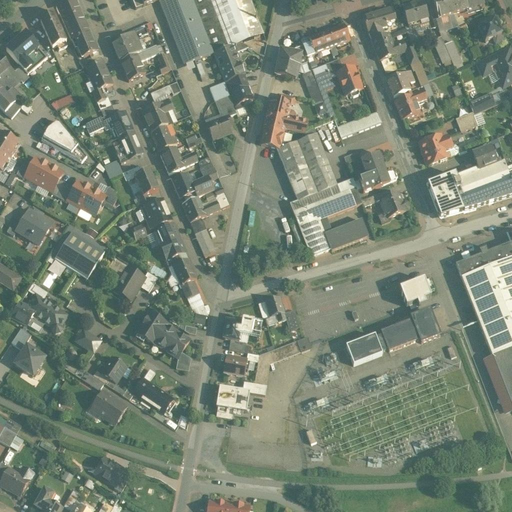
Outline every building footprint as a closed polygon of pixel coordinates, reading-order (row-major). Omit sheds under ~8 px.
[(90,34),(75,0),(65,0),(56,9),(58,15),(59,14),(71,42),(90,34)] [(131,0),(135,11),(159,1),(185,67),(213,55),(191,0),(131,0)] [(191,0),(213,55),(241,44),(245,43),(263,36),(249,0),(191,0)] [(458,27),(452,16),(447,0),(432,0),(438,20),(448,17),(450,22),(449,22),(452,30),(458,28),(458,27)] [(467,0),(447,0),(452,16),(483,7),(480,0),(469,0),(468,0),(467,0)] [(422,2),(402,8),(404,13),(409,30),(428,24),(427,21),(422,2)] [(392,11),(362,19),(368,35),(379,30),(379,31),(391,28),(390,23),(395,22),(392,11)] [(66,43),(52,12),(40,22),(52,49),(57,47),(59,51),(67,48),(65,44),(66,43)] [(409,30),(404,13),(399,14),(404,29),(405,29),(405,31),(409,30)] [(497,18),(485,24),(484,20),(479,22),(481,26),(477,28),(485,43),(492,40),(495,46),(504,42),(501,36),(502,35),(498,28),(501,27),(497,18)] [(344,25),(300,42),(302,47),(307,59),(350,42),(344,25)] [(145,30),(133,35),(136,44),(142,41),(140,38),(147,35),(145,30)] [(379,30),(368,35),(371,42),(382,38),(379,31),(379,30)] [(90,34),(71,42),(75,50),(79,48),(83,59),(91,55),(98,52),(90,34)] [(26,35),(19,40),(13,46),(12,46),(6,52),(18,66),(24,73),(31,67),(26,61),(26,60),(26,59),(38,49),(26,35)] [(133,35),(111,44),(120,63),(137,56),(141,54),(136,44),(133,35)] [(382,38),(371,42),(379,62),(396,56),(406,53),(402,42),(392,46),(388,36),(382,38)] [(444,46),(441,38),(432,41),(443,65),(451,62),(444,46)] [(451,43),(444,46),(451,62),(455,71),(462,68),(451,43)] [(241,44),(213,55),(225,84),(244,77),(244,76),(235,54),(248,49),(247,48),(241,44)] [(141,54),(137,56),(140,63),(159,55),(160,58),(164,56),(160,46),(141,54)] [(293,52),(281,49),(276,76),(295,80),(297,73),(298,74),(299,68),(309,64),(307,59),(302,47),(302,48),(293,52)] [(31,67),(24,73),(27,77),(47,60),(38,49),(26,59),(26,60),(26,61),(31,67)] [(414,50),(409,52),(410,55),(406,57),(410,66),(419,63),(414,50)] [(511,57),(509,51),(478,67),(483,77),(491,73),(490,71),(494,69),(503,88),(510,85),(511,83),(511,57)] [(137,56),(120,63),(128,83),(145,76),(140,63),(137,56)] [(168,66),(164,56),(160,58),(158,59),(162,68),(168,66)] [(0,57),(0,76),(10,68),(0,57)] [(91,59),(80,64),(82,70),(93,65),(91,59)] [(339,61),(325,66),(328,72),(332,83),(333,83),(331,78),(337,76),(337,75),(343,72),(339,61)] [(103,63),(86,70),(95,92),(95,93),(101,91),(112,86),(103,63)] [(419,63),(410,66),(413,73),(414,72),(421,88),(424,87),(429,85),(419,63)] [(13,72),(10,68),(0,76),(0,78),(8,87),(12,84),(13,85),(19,80),(22,84),(29,79),(27,77),(24,73),(18,66),(16,68),(16,69),(13,72)] [(171,72),(168,66),(162,68),(159,70),(161,76),(171,72)] [(343,72),(337,75),(337,76),(346,97),(350,95),(351,98),(353,99),(358,97),(358,95),(358,93),(362,91),(354,68),(343,72)] [(314,77),(312,72),(304,75),(302,76),(312,102),(313,102),(323,103),(318,89),(314,77)] [(328,72),(314,77),(318,89),(332,83),(328,72)] [(410,72),(386,81),(393,99),(410,92),(408,86),(415,83),(410,72)] [(244,77),(225,84),(229,96),(248,88),(244,77)] [(8,87),(0,78),(0,109),(5,115),(11,120),(25,105),(20,100),(20,99),(8,87)] [(334,87),(333,83),(332,83),(318,89),(323,103),(327,114),(329,118),(334,116),(325,93),(327,91),(334,87)] [(224,84),(210,90),(215,103),(217,102),(224,120),(229,118),(236,115),(224,84)] [(173,85),(150,95),(153,102),(176,93),(173,85)] [(433,97),(429,85),(424,87),(429,99),(433,97)] [(248,88),(229,96),(236,112),(244,109),(243,104),(253,100),(248,88)] [(101,91),(95,93),(95,92),(92,93),(97,104),(105,100),(101,91)] [(423,92),(395,103),(402,121),(419,115),(419,114),(415,104),(426,100),(423,92)] [(59,110),(74,103),(70,95),(56,102),(59,110)] [(491,95),(469,105),(472,114),(474,117),(496,107),(491,95)] [(296,99),(282,97),(280,103),(290,106),(294,107),(296,99)] [(280,103),(270,101),(263,130),(264,130),(283,135),(284,130),(304,135),(305,134),(307,123),(287,118),(290,106),(280,103)] [(168,102),(141,114),(151,135),(165,128),(171,126),(177,123),(168,102)] [(323,103),(313,102),(318,117),(327,114),(323,103)] [(111,107),(100,111),(103,118),(114,114),(111,107)] [(377,113),(337,129),(341,140),(382,125),(377,113)] [(124,114),(110,120),(111,121),(105,124),(109,131),(114,129),(118,139),(133,133),(124,114)] [(472,114),(455,121),(458,127),(475,121),(473,117),(474,117),(472,114)] [(224,120),(207,126),(206,126),(212,142),(220,139),(230,134),(230,135),(231,135),(228,127),(231,126),(231,127),(232,126),(229,118),(224,120)] [(101,120),(85,126),(88,133),(104,126),(101,120)] [(475,121),(458,127),(461,134),(477,128),(475,121)] [(77,148),(57,123),(47,131),(43,139),(71,155),(77,148)] [(171,126),(165,128),(170,139),(174,138),(175,136),(171,126)] [(165,128),(151,135),(159,153),(177,145),(174,138),(170,139),(165,128)] [(283,135),(264,130),(261,147),(276,150),(282,151),(282,149),(290,146),(290,145),(283,143),(285,135),(283,135)] [(314,130),(305,134),(304,135),(306,140),(316,136),(314,130)] [(4,136),(0,133),(0,172),(2,173),(19,146),(15,144),(16,143),(4,135),(4,136)] [(133,133),(118,139),(123,150),(115,153),(121,166),(129,162),(128,159),(141,153),(133,133)] [(194,135),(184,139),(187,145),(196,141),(194,135)] [(337,188),(316,136),(306,140),(290,146),(282,149),(282,151),(276,150),(298,203),(337,188)] [(439,137),(420,145),(423,153),(423,154),(424,158),(427,159),(428,162),(427,164),(428,167),(439,163),(440,163),(446,161),(446,160),(448,159),(445,153),(447,150),(450,149),(451,147),(448,140),(446,139),(441,141),(439,137)] [(187,145),(189,150),(202,144),(200,139),(196,141),(187,145)] [(220,139),(212,142),(215,149),(223,146),(220,139)] [(490,149),(472,156),(477,170),(456,178),(455,176),(427,186),(438,214),(441,213),(446,216),(447,217),(463,213),(463,214),(476,210),(476,211),(511,199),(511,187),(506,169),(504,162),(501,163),(499,160),(495,162),(490,149)] [(176,150),(160,157),(169,176),(198,163),(194,154),(180,160),(176,150)] [(358,153),(343,159),(346,166),(361,160),(358,153)] [(379,155),(360,162),(360,163),(361,163),(366,178),(364,179),(362,174),(356,177),(357,182),(358,182),(362,191),(361,191),(361,192),(362,192),(363,194),(371,191),(371,192),(390,185),(391,185),(391,184),(395,183),(396,179),(395,176),(392,174),(386,176),(379,156),(379,155)] [(208,159),(200,162),(198,165),(200,170),(211,165),(208,159)] [(45,165),(36,160),(32,166),(25,179),(27,180),(39,186),(50,166),(46,164),(45,165)] [(104,167),(109,180),(122,175),(117,161),(104,167)] [(32,166),(25,162),(16,176),(26,182),(27,180),(25,179),(32,166)] [(95,169),(102,174),(105,171),(99,165),(95,169)] [(187,176),(171,183),(179,201),(183,200),(195,195),(197,200),(198,199),(214,193),(217,191),(214,185),(211,187),(209,182),(217,179),(211,165),(200,170),(199,170),(204,180),(191,186),(187,176)] [(50,166),(39,186),(50,193),(52,194),(59,181),(63,175),(53,169),(54,169),(50,166)] [(139,168),(122,175),(126,183),(134,179),(133,179),(142,175),(139,168)] [(142,175),(133,179),(134,179),(140,194),(143,199),(147,197),(159,193),(150,172),(142,175)] [(15,178),(11,175),(5,184),(9,187),(15,178)] [(67,185),(59,181),(52,194),(50,193),(49,194),(59,200),(67,185)] [(352,182),(337,188),(298,203),(290,206),(293,214),(349,192),(356,189),(353,183),(352,182)] [(357,182),(353,183),(356,189),(357,193),(361,191),(362,191),(358,182),(357,182)] [(75,189),(67,202),(70,204),(81,210),(92,190),(88,188),(78,183),(75,189)] [(75,189),(67,185),(59,200),(69,205),(70,204),(67,202),(75,189)] [(114,192),(108,188),(103,197),(105,198),(103,203),(112,208),(117,200),(114,192)] [(186,205),(181,206),(189,225),(190,225),(201,220),(230,208),(222,189),(217,191),(214,193),(216,199),(214,199),(216,203),(202,209),(198,199),(186,205)] [(356,189),(349,192),(356,208),(362,206),(360,202),(357,193),(356,189)] [(92,190),(81,210),(95,217),(103,203),(105,198),(103,197),(96,193),(96,192),(92,190)] [(349,192),(293,214),(299,230),(319,222),(326,220),(356,208),(349,192)] [(398,193),(381,200),(386,215),(378,218),(381,226),(389,223),(388,220),(406,213),(405,213),(408,212),(409,209),(407,204),(405,203),(401,204),(398,194),(398,193)] [(147,197),(143,199),(140,194),(136,196),(141,206),(145,204),(149,202),(147,197)] [(197,200),(195,195),(183,200),(186,205),(197,200)] [(374,197),(360,202),(362,206),(363,209),(376,204),(374,197)] [(144,209),(143,210),(143,211),(147,220),(145,221),(149,230),(150,230),(151,231),(171,222),(162,201),(147,208),(144,209)] [(143,211),(136,214),(140,223),(145,221),(147,220),(143,211)] [(41,216),(34,212),(32,216),(28,213),(27,214),(28,214),(18,231),(17,231),(20,233),(19,235),(20,235),(29,241),(28,241),(29,241),(30,240),(38,244),(37,246),(38,246),(44,236),(45,236),(51,227),(38,220),(40,217),(41,217),(41,216)] [(201,220),(190,225),(204,259),(215,254),(201,220)] [(361,222),(331,233),(326,220),(319,222),(330,251),(331,253),(368,239),(361,222)] [(319,222),(299,230),(311,259),(330,251),(319,222)] [(173,225),(158,232),(166,251),(166,252),(170,251),(182,245),(173,225)] [(107,250),(70,226),(49,258),(50,259),(54,261),(66,269),(73,274),(87,282),(107,250)] [(143,227),(131,232),(135,241),(146,236),(143,227)] [(511,244),(487,254),(485,249),(479,251),(481,257),(455,267),(461,281),(511,260),(511,244)] [(170,251),(166,252),(166,251),(162,252),(166,262),(173,259),(170,251)] [(166,262),(165,262),(168,269),(182,263),(179,256),(173,259),(166,262)] [(511,260),(461,281),(491,359),(492,359),(511,410),(511,260)] [(197,281),(188,261),(173,268),(181,287),(193,282),(197,281)] [(144,279),(128,269),(124,267),(120,273),(124,275),(113,293),(114,293),(130,303),(130,304),(139,289),(145,279),(144,279)] [(0,268),(0,283),(12,292),(20,281),(0,268)] [(157,280),(147,274),(144,279),(145,279),(139,289),(148,294),(157,280)] [(193,282),(181,287),(186,298),(192,295),(193,298),(198,295),(193,282)] [(423,282),(400,291),(406,308),(417,304),(418,307),(418,308),(425,305),(423,301),(430,299),(423,282)] [(203,306),(198,295),(193,298),(192,295),(186,298),(191,311),(203,306)] [(43,301),(36,297),(35,298),(32,296),(25,307),(20,304),(10,318),(27,327),(27,326),(30,328),(33,321),(32,320),(33,317),(51,329),(52,332),(55,334),(59,333),(61,330),(61,327),(66,318),(51,308),(51,309),(42,303),(43,301)] [(280,299),(265,304),(269,319),(264,321),(266,328),(286,322),(284,315),(280,299)] [(203,306),(191,311),(196,315),(205,318),(210,316),(210,313),(208,307),(204,308),(203,306)] [(294,312),(284,315),(286,322),(289,332),(296,330),(294,324),(297,323),(294,312)] [(422,316),(411,320),(419,341),(421,345),(439,338),(429,313),(422,316)] [(167,326),(149,315),(136,335),(154,346),(155,345),(166,327),(167,326)] [(205,318),(196,315),(194,324),(203,326),(205,318)] [(262,324),(243,321),(242,325),(241,334),(259,337),(258,340),(259,340),(262,324)] [(242,325),(226,322),(223,341),(230,342),(239,343),(241,334),(242,325)] [(412,323),(382,335),(383,338),(388,350),(389,353),(419,341),(412,323)] [(166,327),(155,345),(166,352),(177,334),(166,327)] [(196,330),(185,328),(184,332),(189,335),(195,337),(196,330)] [(31,338),(21,331),(11,345),(21,352),(31,338)] [(100,343),(83,332),(76,343),(93,354),(100,343)] [(177,334),(166,352),(178,360),(181,354),(189,342),(177,334)] [(374,337),(346,348),(353,367),(382,356),(380,353),(388,350),(383,338),(375,340),(374,337)] [(307,339),(297,343),(301,355),(312,351),(310,348),(307,339)] [(239,343),(230,342),(229,351),(241,354),(243,343),(239,343)] [(297,343),(259,358),(258,364),(254,387),(266,389),(269,367),(301,355),(297,343)] [(452,348),(447,350),(451,360),(456,358),(452,348)] [(44,360),(27,349),(15,366),(33,378),(44,360)] [(191,360),(181,354),(178,360),(176,371),(188,373),(191,360)] [(259,358),(248,356),(246,361),(247,361),(247,363),(258,364),(259,358)] [(246,361),(226,357),(223,375),(244,379),(247,363),(247,361),(246,361)] [(120,365),(112,359),(101,376),(115,386),(121,376),(126,369),(125,368),(125,369),(120,365)] [(115,386),(101,376),(96,373),(93,378),(104,385),(112,391),(115,386)] [(93,378),(86,374),(81,381),(99,393),(104,385),(93,378)] [(173,402),(143,381),(136,391),(133,396),(163,417),(173,402)] [(254,387),(244,385),(243,393),(249,394),(249,395),(264,398),(266,389),(254,387)] [(129,387),(122,398),(129,402),(133,396),(136,391),(129,387)] [(243,393),(220,389),(216,409),(218,409),(233,412),(246,414),(249,395),(249,394),(243,393)] [(126,410),(103,394),(92,411),(93,411),(99,415),(99,416),(115,427),(126,410)] [(233,412),(218,409),(216,419),(232,422),(233,412)] [(16,436),(4,429),(0,436),(0,443),(9,449),(16,436)] [(312,432),(306,434),(311,446),(316,444),(312,432)] [(116,468),(104,460),(97,471),(107,477),(104,482),(115,488),(116,489),(124,476),(125,473),(122,472),(123,470),(117,466),(116,468)] [(33,476),(23,470),(19,477),(29,483),(33,476)] [(19,477),(8,471),(4,477),(0,484),(0,488),(7,492),(8,491),(20,498),(29,483),(19,477)] [(124,476),(116,489),(115,488),(114,491),(121,495),(130,479),(124,476)] [(53,496),(44,490),(35,507),(42,511),(61,511),(62,510),(49,502),(53,496)] [(72,492),(63,508),(69,511),(74,505),(79,496),(72,492)]
